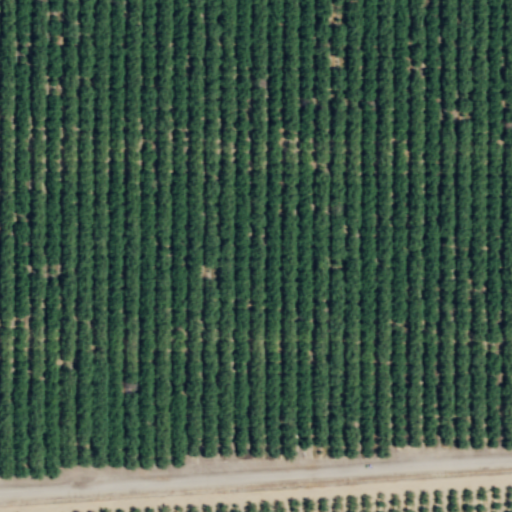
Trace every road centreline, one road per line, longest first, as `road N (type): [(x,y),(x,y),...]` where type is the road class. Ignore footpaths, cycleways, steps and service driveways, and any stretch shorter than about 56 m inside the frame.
road 1 (track): [(511,459),(0,494)]
road 2 (track): [(511,478),(0,511)]
